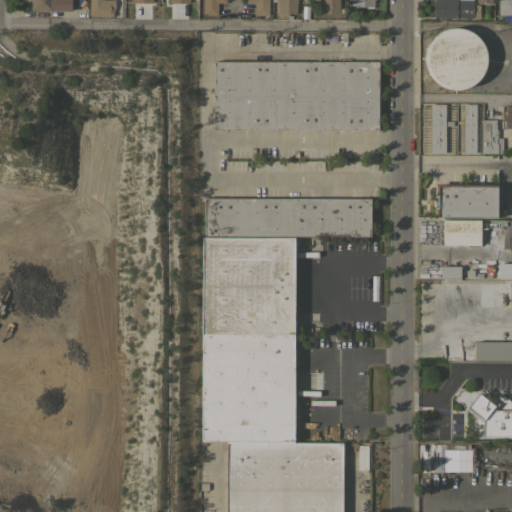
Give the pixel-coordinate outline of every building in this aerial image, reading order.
[(70,0),(70,10),(39,10),(39,11),(35,11),(35,10),(30,10),(30,1),(30,0),(70,0)] [(88,0),(114,0),(114,10),(113,10),(113,16),(88,16),(88,0)] [(202,0),(225,0),(225,2),(217,2),(217,15),(202,15),(202,0)] [(268,0),(268,17),(253,17),(253,3),(245,3),(245,0),(268,0)] [(277,13),(277,1),(271,1),(271,0),(296,0),(296,3),(296,13),(277,13)] [(338,0),(338,13),(319,13),(319,0),(338,0)] [(351,0),(373,0),(373,6),(372,6),(372,8),(365,8),(365,6),(358,6),(358,7),(355,7),(355,6),(352,6),(351,0)] [(433,17),(433,0),(472,0),(472,4),(479,4),(479,16),(472,16),(472,18),(433,17)] [(498,0),(511,0),(511,14),(498,14),(498,0)] [(481,76),(478,81),(473,84),(469,87),(464,89),(458,89),(453,89),(447,88),(442,86),(438,84),(433,80),(430,76),(427,71),(425,66),(425,60),(425,55),(426,49),(428,44),(430,40),(434,35),(438,32),(443,29),(448,28),(454,27),(459,27),(464,28),(470,30),(474,32),(478,36),(482,40),(484,45),(486,50),(487,56),(487,61),(486,67),(484,72),(481,76)] [(213,129),(213,60),(377,61),(377,129),(213,129)] [(462,103),(475,103),(475,151),(479,151),(479,154),(472,154),(472,153),(466,153),(466,154),(459,154),(459,152),(463,152),(462,103)] [(429,125),(421,125),(421,120),(429,120),(429,104),(444,104),(444,152),(447,152),(447,154),(441,154),(441,153),(433,153),(433,154),(426,154),(426,151),(429,151),(429,125)] [(511,104),(511,131),(510,131),(509,133),(503,132),(505,105),(511,106),(511,104)] [(480,119),(495,119),(495,122),(502,122),(502,128),(495,128),(495,129),(496,129),(496,137),(502,137),(502,153),(480,153),(480,119)] [(495,183),(495,217),(434,217),(434,208),(433,206),(432,203),(432,200),(433,196),(434,195),(434,183),(495,183)] [(203,197),(369,198),(369,236),(293,236),(203,236),(203,197)] [(480,219),(479,246),(466,246),(466,245),(438,244),(438,238),(442,238),(442,219),(480,219)] [(293,236),(293,336),(201,335),(201,236),(203,236),(293,236)] [(459,266),(459,278),(440,278),(440,265),(459,266)] [(200,441),(201,335),(293,336),(292,442),(225,441),(200,441)] [(511,341),(511,360),(473,360),(473,341),(511,341)] [(511,437),(473,437),(473,417),(465,407),(476,392),(491,404),(499,394),(511,403),(511,437)] [(292,442),(341,442),(341,511),(224,511),(225,441),(292,442)]
